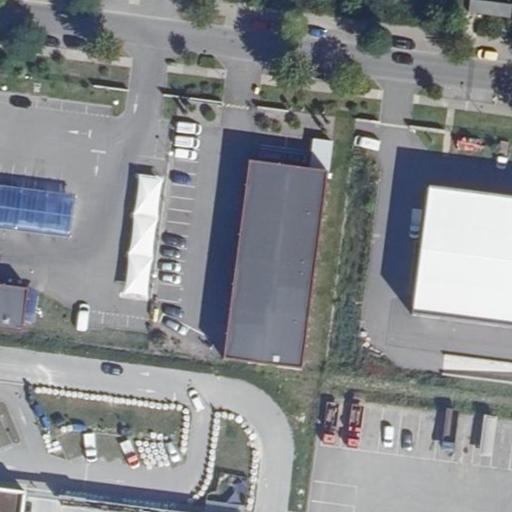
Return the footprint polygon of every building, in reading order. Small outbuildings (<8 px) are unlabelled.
[(470,0),(470,13),(511,15),(511,1),(492,0),(470,0)] [(347,165),(256,150),(225,345),(316,359),(347,165)] [(511,181),(435,171),(418,300),(511,312),(511,181)] [(152,297),(160,175),(137,173),(129,296),(152,297)] [(31,289),(0,284),(0,327),(25,331),(31,289)] [(0,511),(19,511),(22,489),(0,486),(0,511)] [(207,511),(246,511),(247,504),(209,500),(207,511)]
